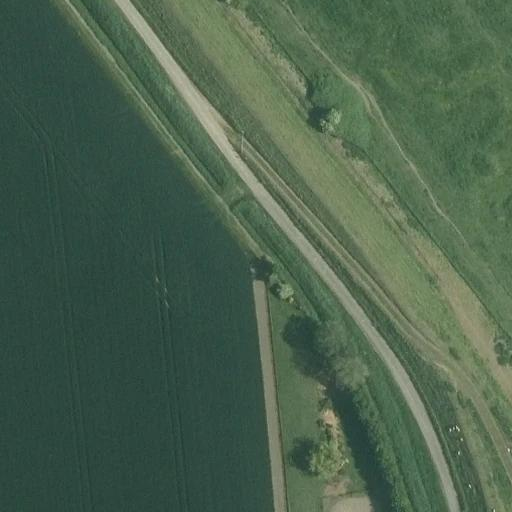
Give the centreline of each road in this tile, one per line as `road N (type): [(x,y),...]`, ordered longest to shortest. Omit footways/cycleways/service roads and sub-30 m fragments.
road 1 (unclassified): [(456,511),(406,378),(116,0)]
road 2 (track): [(173,0),(415,309),(492,511)]
road 3 (track): [(183,85),(410,336),(451,367),(476,399),(511,475)]
